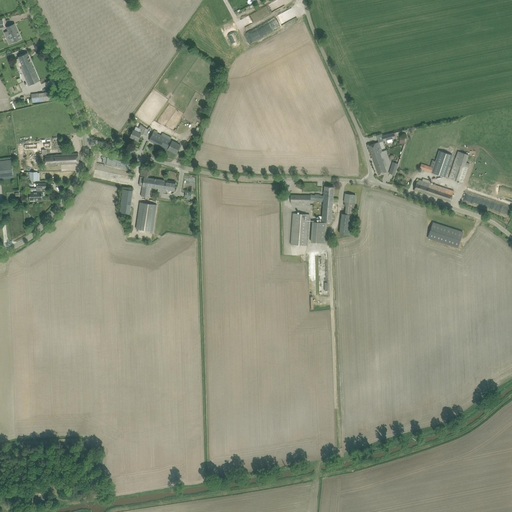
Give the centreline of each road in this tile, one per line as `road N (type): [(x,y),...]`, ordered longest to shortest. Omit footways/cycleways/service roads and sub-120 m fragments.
road 1 (unclassified): [(372,182),(222,175),(87,144)]
road 2 (track): [(346,180),(328,258),(337,446)]
road 3 (unclassified): [(372,182),(305,0)]
road 4 (unclassified): [(87,144),(28,0)]
road 5 (unclassified): [(511,237),(481,217),(372,182)]
road 6 (unclassified): [(0,253),(30,237),(72,189),(87,144)]
